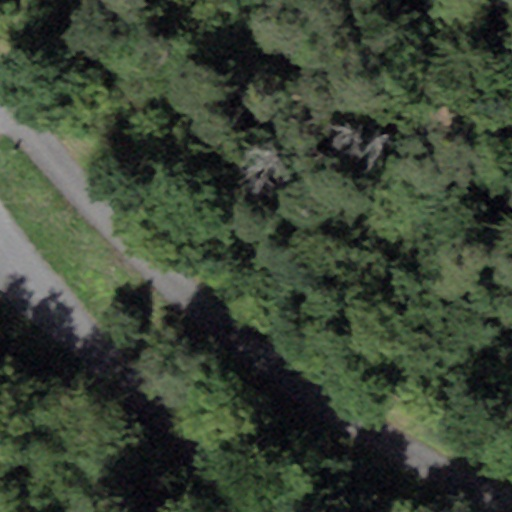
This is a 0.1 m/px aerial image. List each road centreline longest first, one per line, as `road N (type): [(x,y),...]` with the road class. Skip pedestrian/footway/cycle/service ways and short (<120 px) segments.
road 1 (track): [(0,107),(48,138),(168,280),(341,426),(503,511)]
road 2 (unclassified): [(0,268),(258,511)]
